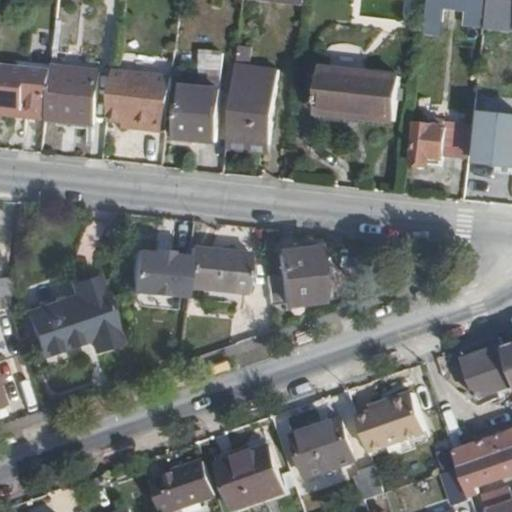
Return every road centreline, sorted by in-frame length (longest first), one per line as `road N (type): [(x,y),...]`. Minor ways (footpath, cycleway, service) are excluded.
road 1 (tertiary): [(0,468),(487,299),(511,269)]
road 2 (tertiary): [(0,176),(511,231)]
